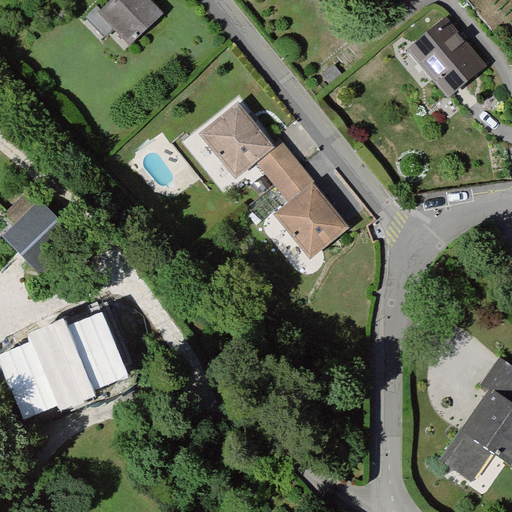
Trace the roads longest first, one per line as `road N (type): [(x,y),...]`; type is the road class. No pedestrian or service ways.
road 1 (residential): [(406,242),(215,0)]
road 2 (residential): [(406,242),(387,377),(395,511)]
